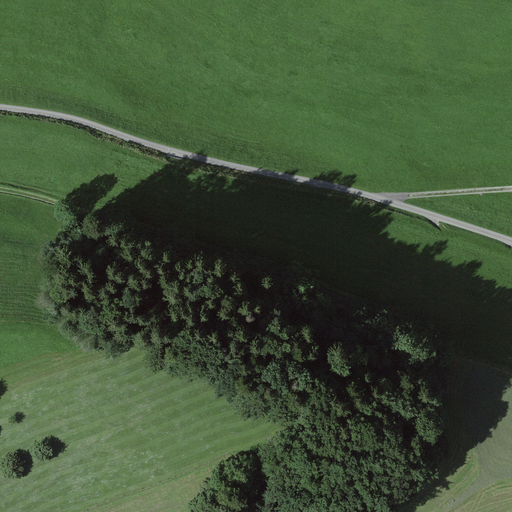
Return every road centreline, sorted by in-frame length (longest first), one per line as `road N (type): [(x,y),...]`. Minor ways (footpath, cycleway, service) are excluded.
road 1 (residential): [(511,245),(385,199),(0,112)]
road 2 (track): [(385,199),(511,189)]
